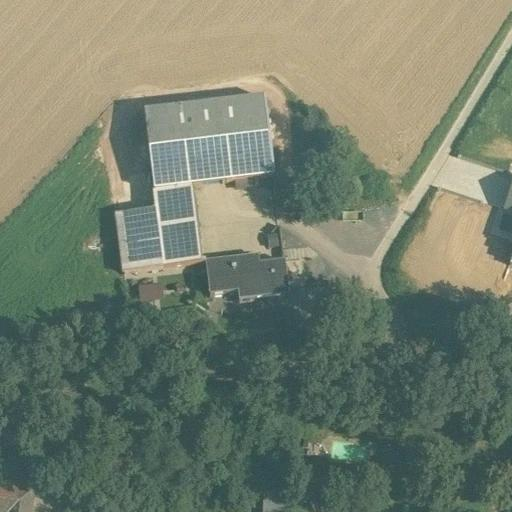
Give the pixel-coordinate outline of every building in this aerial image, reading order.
[(263,103),(143,117),(152,198),(190,194),(273,184),(263,103)] [(511,188),(503,213),(511,216),(511,188)] [(190,194),(152,198),(155,218),(161,278),(200,273),(190,194)] [(155,218),(115,223),(122,282),(161,278),(155,218)] [(283,271),(247,275),(246,266),(203,271),(208,306),(236,303),(237,312),(287,305),(286,297),(283,271)] [(300,269),(283,271),(286,297),(303,295),(300,269)] [(28,511),(33,485),(0,482),(0,511),(28,511)] [(266,491),(265,511),(285,511),(287,492),(266,491)]
